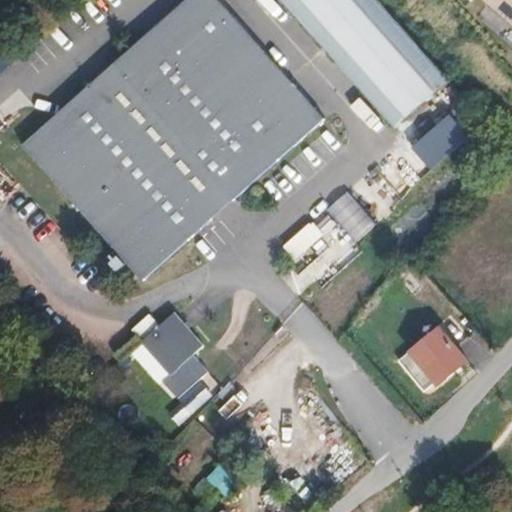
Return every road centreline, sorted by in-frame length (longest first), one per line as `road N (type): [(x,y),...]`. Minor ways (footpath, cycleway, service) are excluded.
road 1 (unknown): [(242,239),(203,270),(115,308),(82,304),(37,273),(0,224)]
road 2 (unknown): [(414,460),(242,239)]
road 3 (unknown): [(246,0),(356,124),(355,148),(327,174)]
road 4 (residential): [(511,358),(414,460),(344,511)]
road 5 (unknown): [(0,109),(135,0)]
